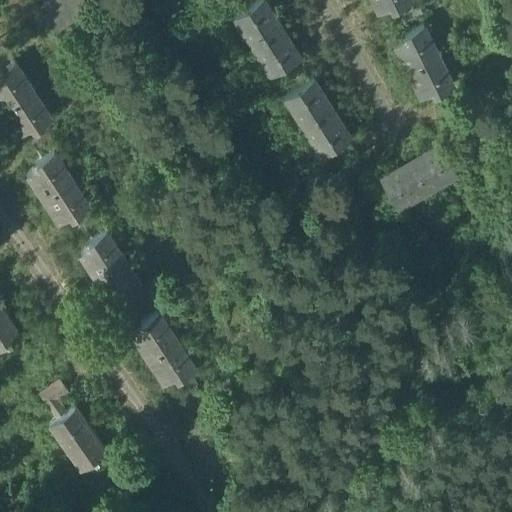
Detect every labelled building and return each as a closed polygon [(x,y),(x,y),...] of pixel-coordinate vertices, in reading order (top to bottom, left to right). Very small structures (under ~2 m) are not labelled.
[(47,0),(37,7),(52,30),(98,0),(47,0)] [(264,0),(250,0),(232,12),(250,41),(275,25),(269,15),(273,12),(264,0)] [(421,19),(402,29),(405,33),(392,39),(405,66),(436,50),(421,19)] [(283,38),(275,25),(250,41),(268,70),(297,52),(287,35),(283,38)] [(436,50),(405,66),(418,92),(431,85),(433,90),(452,81),(436,50)] [(12,56),(0,63),(0,102),(1,104),(30,85),(12,56)] [(311,73),(282,92),(301,121),(326,105),(319,94),(323,91),(311,73)] [(30,85),(1,104),(17,128),(29,121),(32,125),(49,114),(30,85)] [(334,117),(326,105),(301,121),(320,150),(349,131),(338,115),(334,117)] [(491,145),(481,127),(462,138),(472,155),(491,145)] [(438,138),(422,148),(424,152),(411,159),(426,185),(455,168),(438,138)] [(51,145),(33,157),(36,162),(25,169),(40,193),(70,174),(51,145)] [(397,161),(378,172),(395,202),(426,185),(411,159),(399,166),(397,161)] [(89,202),(70,174),(40,193),(56,218),(68,210),(70,214),(89,202)] [(367,193),(348,204),(358,222),(377,211),(367,193)] [(104,226),(85,238),(88,242),(77,249),(93,273),(122,254),(104,226)] [(122,254),(93,273),(109,298),(121,291),(123,295),(141,283),(122,254)] [(0,337),(17,325),(0,301),(0,337)] [(156,307),(139,318),(141,322),(129,330),(145,354),(175,335),(156,307)] [(175,335),(145,354),(161,379),(172,371),(175,376),(193,364),(175,335)] [(57,375),(37,389),(54,413),(62,408),(53,395),(64,386),(57,375)] [(239,456),(199,396),(181,408),(220,469),(239,456)] [(102,446),(71,401),(62,408),(54,413),(48,418),(79,463),(102,446)]
